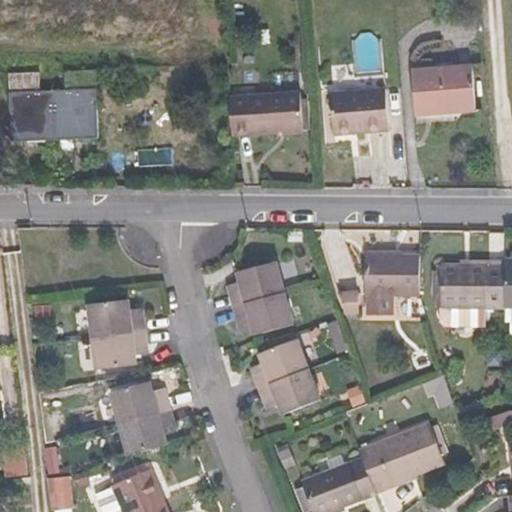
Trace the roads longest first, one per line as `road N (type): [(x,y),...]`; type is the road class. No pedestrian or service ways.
road 1 (residential): [(173,209),(511,210)]
road 2 (residential): [(253,511),(190,340),(173,260),(173,209)]
road 3 (residential): [(0,210),(173,209)]
road 4 (track): [(494,0),(511,166)]
